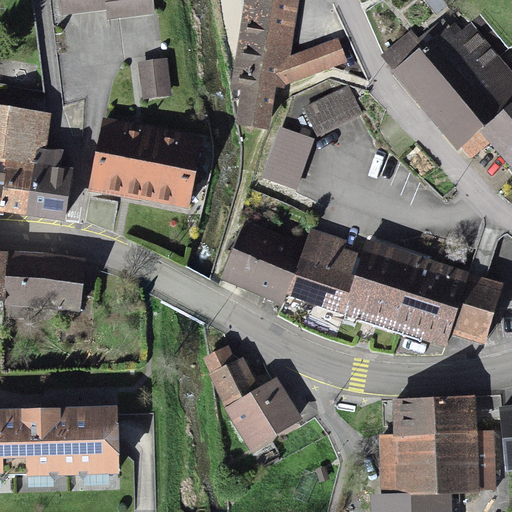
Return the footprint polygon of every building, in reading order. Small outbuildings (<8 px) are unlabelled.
[(51,0),(53,19),(101,14),(102,22),(147,17),(145,0),(51,0)] [(243,0),(233,78),(240,79),(235,115),(269,120),(274,83),(340,60),(335,40),(277,62),(286,0),(243,0)] [(481,121),(511,95),(511,85),(452,13),(391,63),(457,141),(481,121)] [(158,63),(134,66),(139,102),(162,99),(158,63)] [(348,92),(305,108),(313,130),(356,114),(348,92)] [(511,95),(481,121),(511,158),(511,95)] [(47,110),(0,103),(0,157),(1,158),(0,167),(0,198),(56,205),(62,161),(41,159),(47,110)] [(194,133),(98,117),(87,183),(182,200),(194,133)] [(292,244),(239,219),(215,268),(268,293),(292,244)] [(303,228),(284,283),(440,336),(444,325),(476,336),(494,284),(366,241),(363,249),(303,228)] [(77,255),(7,249),(3,297),(73,303),(77,255)] [(219,342),(202,351),(249,440),(294,417),(269,371),(250,381),(235,354),(227,358),(219,342)] [(468,390),(392,392),(394,434),(381,434),(383,511),(432,511),(431,478),(493,476),(491,429),(470,430),(468,390)] [(511,400),(499,402),(503,456),(511,454),(511,400)] [(0,487),(117,486),(116,414),(0,415),(0,487)]
